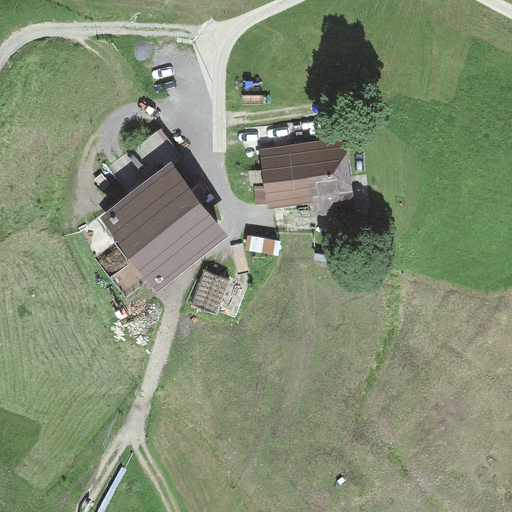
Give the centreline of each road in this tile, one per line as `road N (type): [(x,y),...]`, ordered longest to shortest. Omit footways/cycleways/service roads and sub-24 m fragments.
road 1 (track): [(225,37),(217,92),(226,209),(219,237),(187,267),(175,292),(136,416),(137,437),(176,511)]
road 2 (track): [(225,37),(177,28),(62,29),(28,34),(0,58)]
